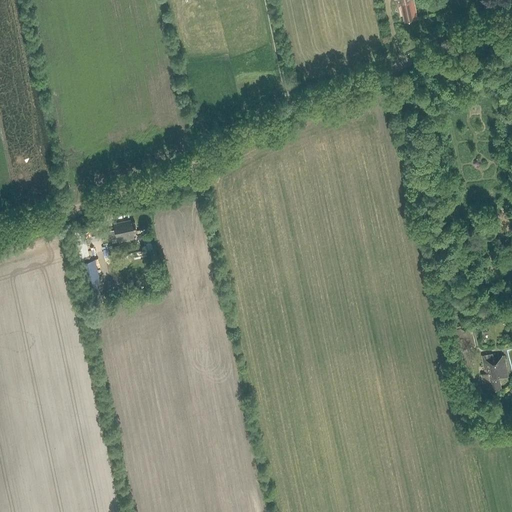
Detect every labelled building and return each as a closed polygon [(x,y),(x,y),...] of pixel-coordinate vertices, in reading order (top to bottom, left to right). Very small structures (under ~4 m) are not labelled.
[(394,0),(395,0),(398,0),(399,5),(401,5),(405,22),(417,19),(413,0),(394,0)] [(112,239),(117,238),(118,242),(135,239),(133,232),(137,231),(135,222),(131,222),(131,220),(114,224),(115,230),(110,231),(112,239)] [(78,261),(90,258),(84,229),(72,231),(78,261)] [(494,234),(482,237),(485,249),(497,246),(494,234)] [(101,283),(95,259),(81,263),(86,287),(101,283)] [(500,379),(508,377),(504,356),(502,356),(493,357),(492,354),(482,356),(485,374),(481,374),(482,383),(489,382),(490,390),(501,388),(500,379)]
